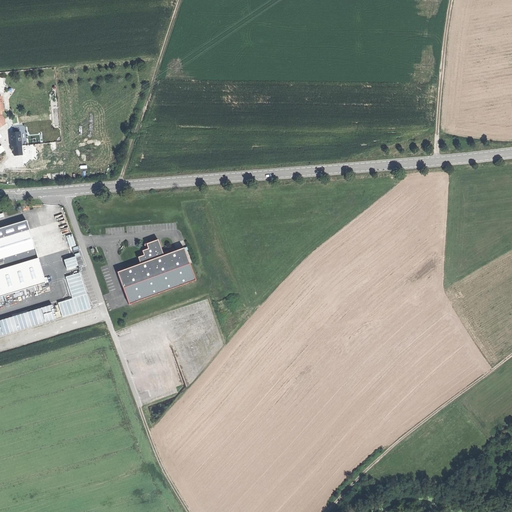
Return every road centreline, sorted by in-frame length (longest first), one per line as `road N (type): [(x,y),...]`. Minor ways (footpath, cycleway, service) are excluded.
road 1 (tertiary): [(0,195),(511,153)]
road 2 (track): [(511,355),(388,451),(327,511)]
road 3 (track): [(179,0),(117,185)]
road 4 (track): [(451,0),(436,161)]
